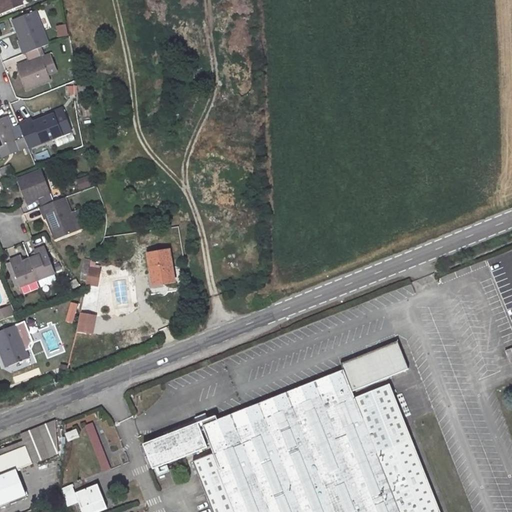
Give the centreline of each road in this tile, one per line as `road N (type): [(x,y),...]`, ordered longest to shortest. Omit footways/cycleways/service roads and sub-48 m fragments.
road 1 (secondary): [(0,422),(511,219)]
road 2 (unknown): [(172,353),(143,298),(137,237)]
